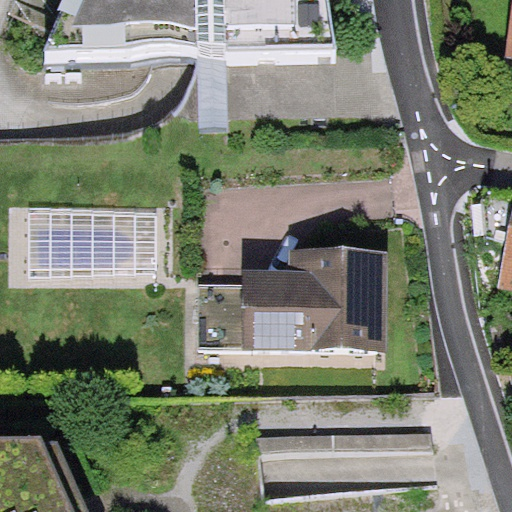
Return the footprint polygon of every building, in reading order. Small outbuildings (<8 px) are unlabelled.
[(33,77),(307,69),(304,0),(66,0),(46,47),(33,77)] [(511,0),(493,0),(487,65),(511,68),(511,0)] [(511,197),(496,276),(511,279),(511,197)] [(370,256),(278,254),(278,291),(230,290),(228,358),(369,360),(370,256)] [(439,477),(433,435),(366,445),(372,487),(439,477)] [(66,511),(39,451),(0,452),(0,511),(66,511)]
